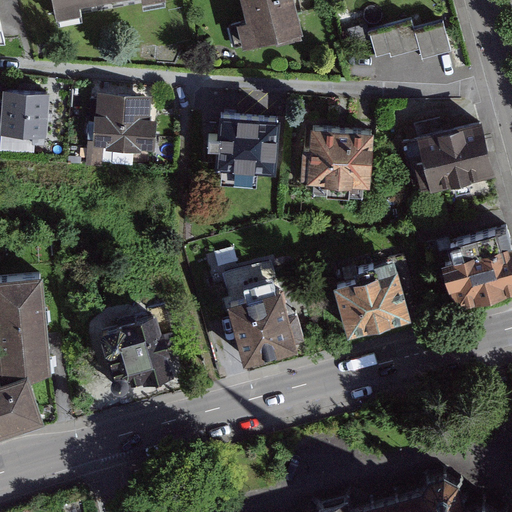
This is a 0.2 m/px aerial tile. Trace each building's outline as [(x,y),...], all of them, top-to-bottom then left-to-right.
[(42,0),(46,16),(68,12),(67,8),(108,0),(42,0)] [(291,0),(229,0),(244,50),(301,33),(291,0)] [(454,48),(447,22),(424,28),(421,19),(373,32),(379,55),(413,46),(416,58),(454,48)] [(29,153),(46,155),(51,92),(1,88),(0,95),(0,135),(30,138),(29,153)] [(148,94),(88,88),(80,162),(103,164),(105,141),(150,145),(152,125),(145,124),(148,94)] [(275,166),(275,113),(219,112),(219,165),(275,166)] [(496,171),(482,120),(452,127),(450,119),(428,125),(429,132),(422,134),(431,169),(446,165),(451,182),(496,171)] [(372,128),(318,126),(316,174),(371,176),(372,128)] [(443,306),(511,286),(511,236),(507,218),(436,238),(434,231),(413,237),(418,257),(423,256),(428,274),(433,273),(443,306)] [(411,315),(396,267),(375,274),(372,266),(357,271),(359,278),(338,285),(353,333),(411,315)] [(54,367),(42,271),(0,275),(0,288),(10,372),(54,367)] [(112,392),(172,375),(165,350),(182,346),(162,275),(148,279),(152,294),(90,311),(112,392)] [(274,289),(214,306),(231,368),(291,351),(274,289)] [(0,418),(21,413),(12,377),(0,380),(0,418)] [(325,511),(500,511),(501,511),(483,502),(465,506),(459,480),(444,471),(429,477),(422,488),(353,507),(347,488),(321,495),(325,511)] [(76,511),(69,489),(9,508),(10,511),(76,511)]
